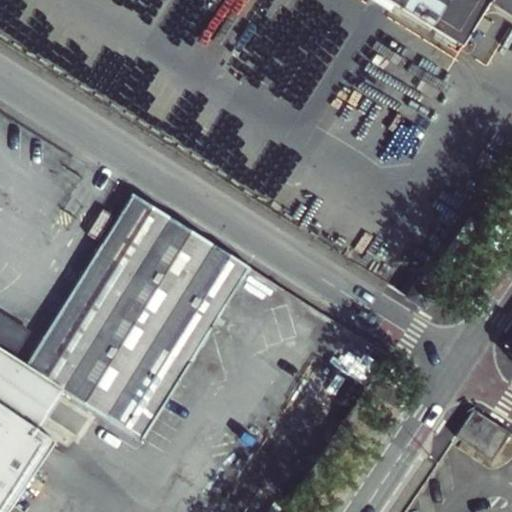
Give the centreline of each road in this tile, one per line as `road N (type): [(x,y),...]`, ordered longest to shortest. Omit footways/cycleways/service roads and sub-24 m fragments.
road 1 (residential): [(457,366),(0,77)]
road 2 (tertiary): [(457,366),(361,511)]
